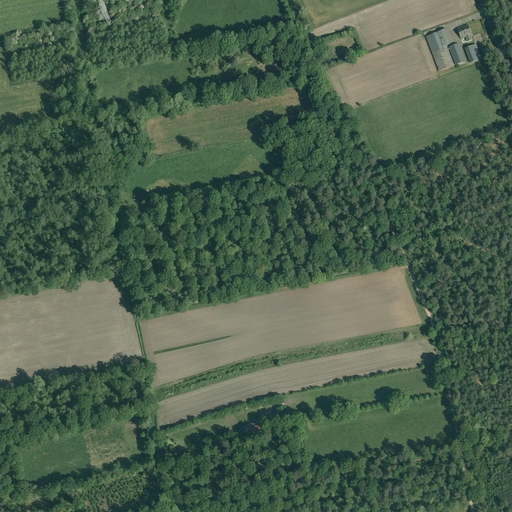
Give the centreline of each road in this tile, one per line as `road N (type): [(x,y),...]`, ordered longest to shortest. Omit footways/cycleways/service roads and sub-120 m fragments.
road 1 (track): [(458,437),(434,329),(290,0)]
road 2 (track): [(463,460),(193,511)]
road 3 (track): [(385,212),(128,261)]
